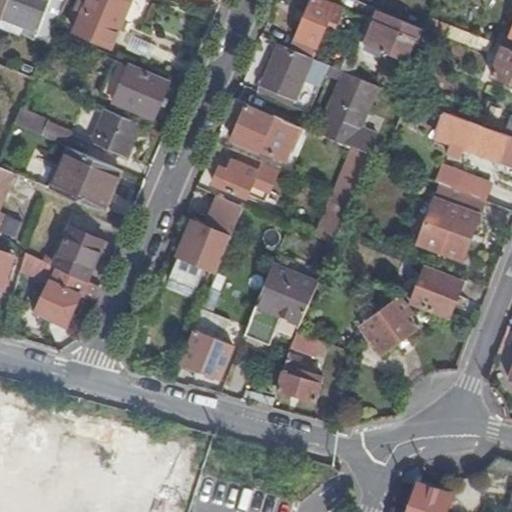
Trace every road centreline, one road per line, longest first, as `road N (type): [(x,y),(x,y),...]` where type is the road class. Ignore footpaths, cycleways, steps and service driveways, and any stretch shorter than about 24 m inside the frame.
road 1 (residential): [(245,0),(90,377)]
road 2 (residential): [(354,448),(90,377)]
road 3 (residential): [(453,426),(511,275)]
